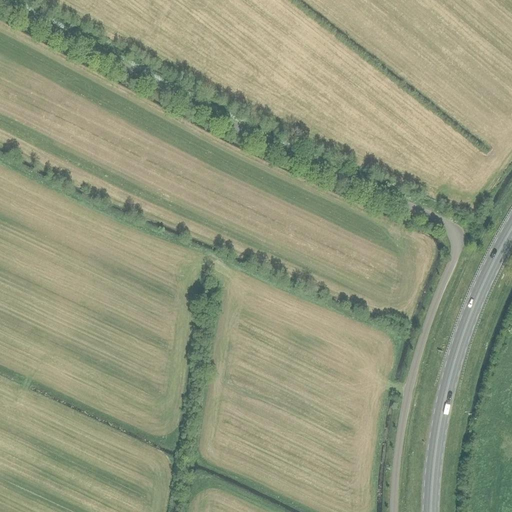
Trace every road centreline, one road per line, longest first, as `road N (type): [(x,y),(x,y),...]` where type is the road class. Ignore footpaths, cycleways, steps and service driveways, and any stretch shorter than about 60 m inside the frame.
road 1 (unclassified): [(392,511),(406,392),(456,247),(448,226),(1,0)]
road 2 (trunk): [(430,511),(453,365),(511,227)]
